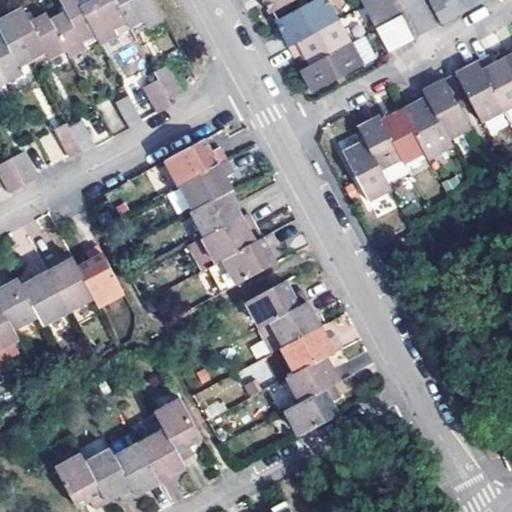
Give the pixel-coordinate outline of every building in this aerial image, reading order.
[(81,45),(96,38),(82,10),(76,0),(63,0),(60,1),(66,14),(51,21),(66,53),(69,59),(85,52),(81,45)] [(131,32),(115,0),(97,0),(99,2),(82,10),(96,38),(100,47),(131,32)] [(115,0),(131,32),(145,26),(148,32),(164,24),(152,0),(115,0)] [(269,10),(288,0),(263,0),(267,6),(269,10)] [(287,44),(337,18),(326,0),(309,0),(274,19),(287,44)] [(359,0),(367,13),(392,0),(391,0),(359,0)] [(374,26),(387,19),(398,13),(392,0),(367,13),(374,26)] [(444,0),(428,0),(440,22),(453,16),(444,0)] [(444,0),(453,16),(465,10),(460,0),(444,0)] [(460,0),(465,10),(478,3),(476,0),(460,0)] [(31,25),(25,10),(11,16),(32,60),(45,53),(48,61),(66,53),(51,21),(49,16),(31,25)] [(387,19),(400,43),(414,36),(400,12),(398,13),(387,19)] [(32,60),(11,16),(0,21),(0,31),(4,39),(0,40),(0,69),(6,81),(21,74),(17,66),(32,60)] [(350,43),(337,18),(287,44),(294,56),(302,52),(309,64),(350,43)] [(374,26),(387,50),(400,43),(387,19),(374,26)] [(364,64),(377,59),(367,35),(354,41),(364,64)] [(300,69),(311,90),(361,64),(350,43),(309,64),(300,69)] [(476,60),(502,110),(511,104),(511,69),(505,56),(497,60),(493,62),(489,54),(476,60)] [(463,86),(481,121),(502,110),(476,60),(455,71),(463,86)] [(167,67),(155,73),(160,81),(170,100),(180,94),(181,93),(167,67)] [(426,95),(449,138),(469,127),(451,92),(443,77),(423,88),(426,95)] [(145,88),(159,115),(174,107),(170,100),(160,81),(145,88)] [(401,108),(424,151),(428,157),(452,144),(449,138),(426,95),(409,104),(401,108)] [(129,131),(143,123),(129,97),(116,104),(129,131)] [(388,115),(380,119),(401,158),(404,162),(424,151),(401,108),(388,115)] [(365,139),(380,169),(401,158),(380,119),(378,114),(371,118),(357,125),(365,139)] [(82,122),(68,129),(80,152),(82,156),(96,148),(82,122)] [(53,132),(67,158),(80,152),(68,129),(66,125),(53,132)] [(380,169),(365,139),(343,150),(369,200),(390,188),(380,169)] [(205,142),(198,146),(203,157),(210,154),(205,142)] [(182,186),(224,163),(218,150),(210,154),(203,157),(198,146),(167,162),(179,187),(182,186)] [(37,180),(22,154),(9,161),(23,187),(37,180)] [(23,187),(9,161),(0,165),(0,175),(10,195),(23,187)] [(232,175),(224,163),(182,186),(195,211),(221,197),(228,194),(220,181),(226,178),(232,175)] [(233,191),(226,178),(220,181),(228,194),(233,191)] [(227,209),(234,207),(228,194),(221,197),(226,206),(227,209)] [(206,237),(241,219),(234,207),(227,209),(226,206),(221,197),(195,211),(193,212),(206,237)] [(248,215),(241,219),(245,228),(254,244),(261,240),(248,215)] [(245,228),(241,219),(206,237),(205,238),(218,263),(224,259),(254,244),(245,228)] [(264,254),(270,251),(276,248),(270,235),(261,240),(254,244),(224,259),(218,263),(208,268),(222,294),(238,286),(271,268),(267,259),(264,254)] [(205,238),(190,246),(203,270),(218,263),(205,238)] [(99,307),(124,294),(99,248),(85,255),(89,264),(91,268),(86,271),(81,274),(94,298),(99,307)] [(277,265),(270,251),(264,254),(267,259),(271,268),(277,265)] [(49,274),(68,311),(94,298),(81,274),(79,269),(75,261),(70,264),(49,274)] [(91,268),(89,264),(79,269),(81,274),(86,271),(91,268)] [(49,274),(23,288),(38,317),(43,325),(68,311),(49,274)] [(0,291),(0,304),(14,330),(38,317),(23,288),(19,281),(0,291)] [(286,298),(292,295),(286,283),(280,287),(283,293),(286,298)] [(261,329),(271,324),(307,305),(300,291),(292,295),(286,298),(283,293),(280,287),(248,303),(261,329)] [(0,350),(19,339),(14,330),(0,304),(0,350)] [(307,305),(271,324),(284,349),(313,334),(306,321),(314,317),(307,305)] [(317,323),(314,317),(306,321),(313,334),(321,330),(317,323)] [(271,324),(261,329),(274,354),(277,353),(284,349),(271,324)] [(277,353),(291,379),(327,359),(342,351),(335,337),(326,341),(323,335),(321,330),(313,334),(284,349),(277,353)] [(327,359),(291,379),(289,379),(302,404),(333,388),(339,385),(329,365),(327,359)] [(231,376),(194,394),(201,407),(237,389),(231,376)] [(325,407),(331,404),(340,400),(333,388),(302,404),(288,411),(301,436),(332,420),(327,412),(325,407)] [(182,401),(157,415),(166,432),(179,458),(190,452),(187,446),(192,444),(202,439),(182,401)] [(337,417),(331,404),(325,407),(327,412),(332,420),(337,417)] [(141,446),(161,483),(182,471),(186,469),(179,458),(166,432),(141,446)] [(141,446),(115,460),(135,497),(141,494),(161,483),(141,446)] [(135,497),(115,460),(111,452),(86,464),(106,502),(114,498),(118,496),(122,504),(135,497)] [(85,495),(89,502),(93,508),(106,502),(86,464),(82,456),(56,470),(74,502),(81,498),(85,495)] [(77,508),(89,502),(85,495),(81,498),(74,502),(77,508)]
